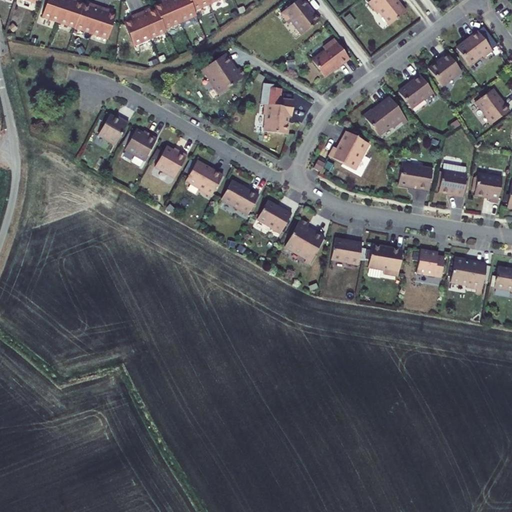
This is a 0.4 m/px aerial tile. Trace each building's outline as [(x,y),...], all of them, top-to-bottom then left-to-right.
[(58,23),(75,29),(91,34),(107,40),(115,18),(109,16),(110,13),(111,10),(100,7),(90,3),(89,6),(88,9),(83,7),(76,5),(77,2),(78,0),(48,0),(42,18),(58,23)] [(197,16),(195,12),(210,5),(220,0),(162,0),(159,1),(160,4),(162,6),(156,9),(157,11),(151,14),(150,11),(149,9),(139,13),(133,16),(129,18),(130,20),(131,23),(125,25),(135,47),(151,40),(166,33),(165,30),(181,23),(197,16)] [(303,0),(297,0),(281,13),(289,24),(291,22),(301,35),(320,21),(313,13),(311,14),(307,9),(309,7),(303,0)] [(370,0),(368,2),(376,14),(379,11),(389,25),(406,13),(395,0),(370,0)] [(485,29),(479,33),(488,45),(494,41),(485,29)] [(469,38),(456,49),(469,66),(483,56),(484,58),(493,51),(488,45),(479,33),(477,31),(469,38)] [(325,51),(312,62),(324,78),(338,67),(338,68),(349,59),(333,39),(322,48),(325,51)] [(225,54),(203,68),(206,72),(219,93),(246,77),(240,68),(236,71),(234,72),(230,66),(232,65),(225,54)] [(447,54),(428,69),(441,87),(461,72),(458,68),(461,66),(458,61),(455,63),(447,54)] [(411,82),(398,92),(410,108),(423,98),(425,100),(434,93),(420,75),(411,81),(411,82)] [(485,118),(490,125),(509,111),(503,103),(502,104),(491,90),(475,103),(486,117),(485,118)] [(371,109),(363,115),(378,136),(391,126),(393,128),(402,122),(405,119),(390,98),(377,107),(379,109),(373,113),(372,111),(371,109)] [(287,134),(288,123),(287,123),(288,115),(292,115),(293,101),(276,99),(275,106),(264,104),(263,115),(266,115),(264,132),(287,134)] [(115,118),(109,115),(98,135),(116,145),(128,122),(120,118),(119,120),(115,118)] [(136,130),(124,150),(144,161),(157,139),(148,134),(147,136),(143,134),(136,130)] [(333,147),(328,156),(355,171),(369,144),(346,132),(340,143),(342,144),(339,150),(337,149),(333,147)] [(166,147),(154,167),(174,178),(187,155),(178,150),(177,153),(173,150),(166,147)] [(318,160),(313,168),(320,172),(324,164),(318,160)] [(197,161),(187,177),(190,185),(194,184),(201,188),(200,190),(199,191),(211,197),(223,176),(212,169),(211,170),(206,167),(206,166),(197,161)] [(418,168),(401,165),(398,185),(415,188),(428,191),(432,168),(418,166),(418,168)] [(442,171),(438,193),(462,197),(466,175),(442,171)] [(477,174),(474,196),(490,198),(489,201),(497,203),(502,178),(477,174)] [(231,181),(221,199),(236,207),(235,209),(247,216),(259,196),(246,189),(246,190),(231,181)] [(281,210),(267,202),(257,218),(272,226),(271,228),(280,233),(291,214),(282,209),(281,210)] [(300,219),(284,247),(306,259),(311,261),(324,238),(312,232),(311,234),(305,231),(309,224),(300,219)] [(351,242),(334,239),(331,259),(347,262),(347,264),(358,266),(362,243),(351,241),(351,242)] [(382,246),(371,245),(368,267),(384,270),(383,274),(397,276),(402,250),(388,248),(388,250),(381,249),(382,246)] [(416,273),(440,278),(444,258),(437,256),(437,254),(430,253),(431,253),(420,251),(416,273)] [(464,261),(454,259),(449,284),(466,287),(465,290),(476,292),(481,293),(486,266),(470,263),(470,266),(464,264),(464,262),(464,261)] [(511,270),(497,267),(494,288),(511,290),(510,292),(511,292),(511,270)]
